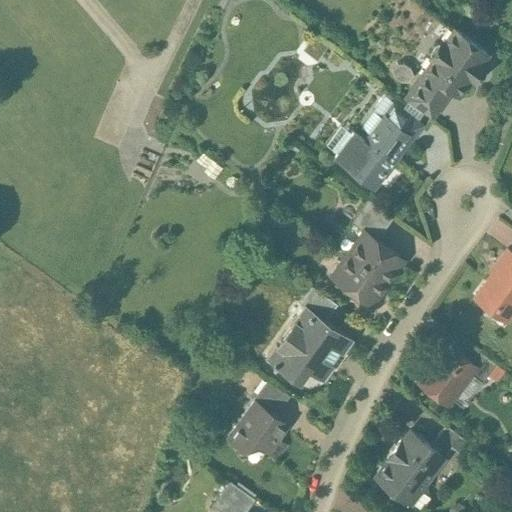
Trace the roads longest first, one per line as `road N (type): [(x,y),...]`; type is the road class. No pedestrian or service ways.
road 1 (residential): [(466,195),(375,364),(316,511)]
road 2 (track): [(195,0),(133,133),(155,147)]
